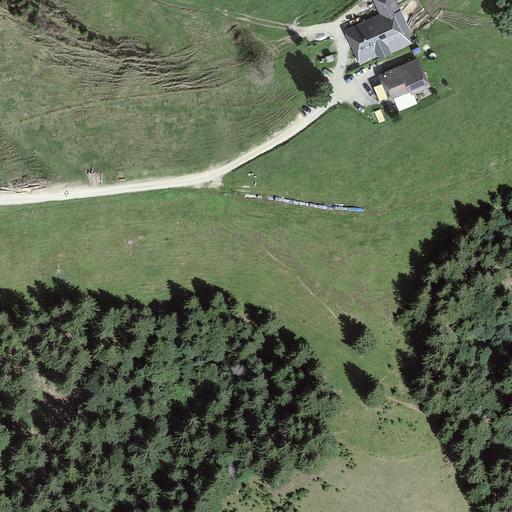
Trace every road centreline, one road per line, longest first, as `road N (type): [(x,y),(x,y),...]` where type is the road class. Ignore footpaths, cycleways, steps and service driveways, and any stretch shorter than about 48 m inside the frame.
road 1 (track): [(0,198),(200,177)]
road 2 (track): [(200,177),(283,135),(327,98)]
